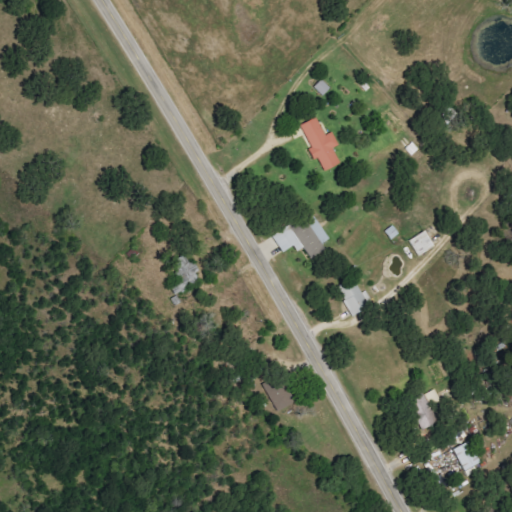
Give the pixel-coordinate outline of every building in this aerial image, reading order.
[(313,86),(322,96),(329,89),(320,79),(313,86)] [(298,125),(314,158),(317,157),(323,170),(337,164),(330,149),(338,145),(330,131),(324,135),(315,117),(298,125)] [(330,241),(309,209),(270,235),(281,252),(291,245),(295,251),(302,247),(308,255),(330,241)] [(383,231),(389,239),(397,234),(391,225),(383,231)] [(407,240),(417,256),(433,247),(423,231),(407,240)] [(336,290),(352,316),(368,306),(352,280),(336,290)] [(406,400),(418,428),(432,422),(426,407),(439,401),(434,388),(406,400)] [(452,448),(462,471),(479,464),(469,440),(452,448)]
